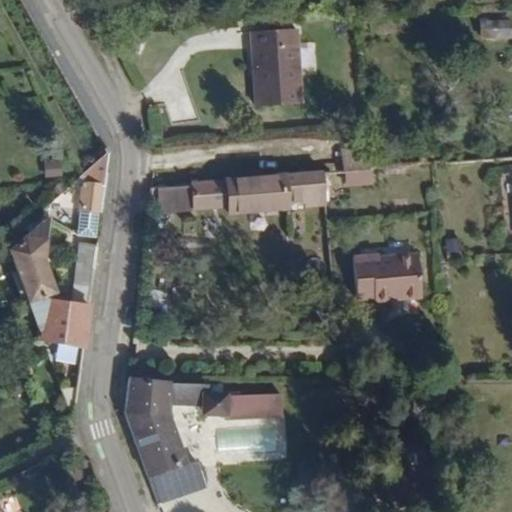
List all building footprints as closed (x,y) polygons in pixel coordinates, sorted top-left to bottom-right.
[(286,104),(281,30),(236,34),(237,51),(242,53),(242,77),(239,78),(241,108),(286,104)] [(350,175),(348,152),(323,154),(324,177),(350,175)] [(178,190),(180,214),(215,211),(215,217),(276,214),(276,206),(311,202),(309,179),(178,190)] [(178,190),(136,194),(139,216),(180,214),(178,190)] [(87,250),(93,199),(71,198),(68,248),(87,250)] [(5,268),(32,338),(39,336),(41,309),(38,308),(42,292),(35,272),(38,232),(5,268)] [(420,251),(350,256),(353,303),(371,302),(372,306),(425,302),(420,251)] [(78,312),(85,262),(67,259),(60,312),(78,312)] [(40,358),(72,358),(78,312),(60,312),(41,309),(39,336),(32,338),(40,358)] [(147,384),(116,380),(113,411),(145,503),(162,496),(154,473),(173,466),(158,421),(155,407),(188,407),(188,414),(271,419),(272,400),(194,397),(195,388),(147,384)] [(383,511),(414,506),(404,447),(366,454),(376,511),(383,511)] [(154,473),(162,496),(192,486),(183,463),(173,466),(154,473)]
